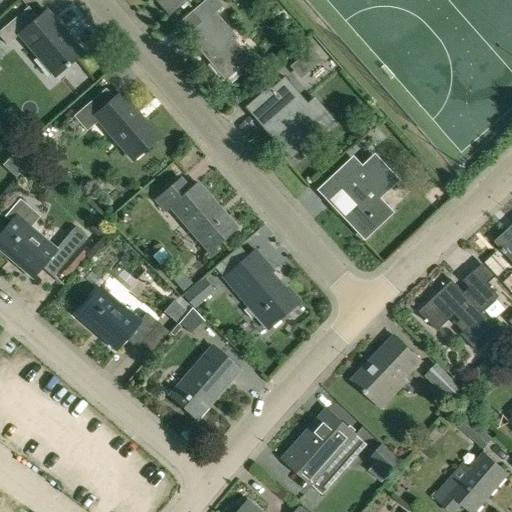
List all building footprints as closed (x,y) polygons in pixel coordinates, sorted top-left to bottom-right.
[(217,0),(206,0),(193,11),(202,21),(188,34),(226,79),(251,58),(235,40),(237,38),(215,13),(223,6),(217,0)] [(0,33),(9,43),(21,33),(56,75),(83,52),(47,9),(38,16),(29,6),(0,30),(0,33)] [(319,60),(311,50),(293,65),(301,75),(319,60)] [(287,76),(250,107),(290,154),(327,123),(287,76)] [(96,97),(74,116),(83,126),(87,131),(100,120),(134,159),(159,137),(122,94),(120,94),(114,99),(105,89),(96,97)] [(354,158),(325,186),(335,196),(341,190),(356,206),(345,216),(365,236),(392,212),(378,197),(397,180),(387,169),(392,164),(381,151),(375,157),(375,156),(363,167),(354,158)] [(181,178),(157,200),(167,211),(171,207),(209,251),(237,227),(199,183),(191,189),(181,178)] [(76,227),(56,250),(31,228),(41,217),(21,199),(6,216),(12,221),(0,235),(0,246),(34,277),(43,267),(54,276),(88,237),(76,227)] [(511,228),(494,244),(511,265),(511,228)] [(170,247),(160,255),(172,270),(182,262),(170,247)] [(274,270),(256,249),(224,277),(233,288),(236,285),(259,311),(255,314),(268,329),(300,300),(288,287),(287,288),(273,272),(274,270)] [(183,291),(193,283),(178,266),(169,274),(183,291)] [(457,324),(464,332),(462,334),(478,351),(505,326),(498,318),(494,322),(483,312),(499,297),(475,271),(465,280),(471,286),(465,292),(454,280),(421,311),(433,324),(438,330),(455,314),(461,321),(457,324)] [(195,309),(216,291),(205,278),(184,296),(195,309)] [(101,287),(77,314),(117,349),(127,338),(137,347),(159,322),(148,313),(140,321),(101,287)] [(180,307),(170,318),(178,324),(187,313),(180,307)] [(383,407),(409,380),(406,377),(422,360),(396,335),(354,379),(383,407)] [(238,369),(213,347),(211,345),(169,393),(196,417),(238,369)] [(425,377),(445,395),(444,396),(451,402),(464,388),(438,363),(425,377)] [(293,447),(283,457),(312,484),(313,482),(322,491),(338,473),(329,465),(357,435),(330,411),(295,449),(293,447)] [(494,438),(469,416),(459,427),(485,450),(494,438)] [(380,447),(370,458),(389,475),(399,464),(380,447)] [(486,454),(471,470),(465,465),(436,498),(451,511),(455,511),(463,503),(472,511),(476,511),(509,474),(486,454)] [(262,511),(249,501),(239,511),(262,511)]
